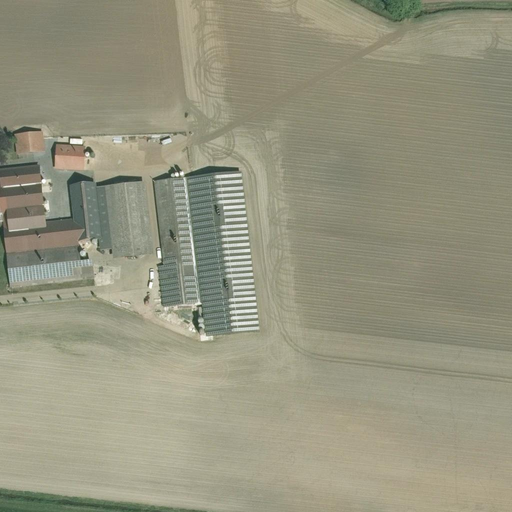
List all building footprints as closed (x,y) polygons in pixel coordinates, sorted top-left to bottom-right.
[(17,137),(18,156),(44,155),(43,135),(17,137)] [(55,150),(56,171),(87,170),(85,148),(55,150)] [(43,172),(4,174),(5,187),(44,185),(43,172)] [(153,185),(168,309),(207,304),(211,336),(265,329),(247,174),(153,185)] [(7,230),(12,290),(98,282),(95,241),(112,240),(113,260),(155,256),(149,185),(107,189),(107,188),(73,191),(75,224),(7,230)] [(0,214),(47,212),(46,188),(0,190),(0,214)]
